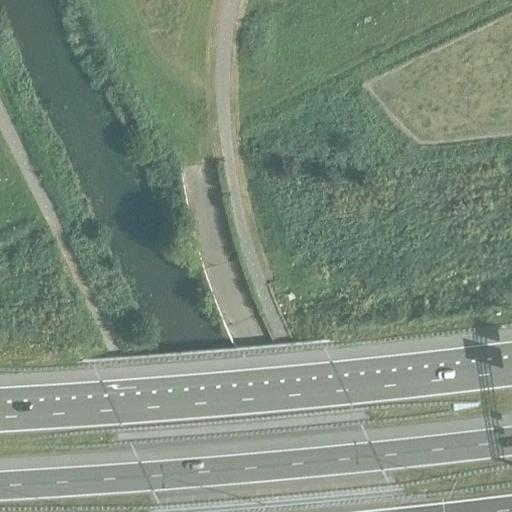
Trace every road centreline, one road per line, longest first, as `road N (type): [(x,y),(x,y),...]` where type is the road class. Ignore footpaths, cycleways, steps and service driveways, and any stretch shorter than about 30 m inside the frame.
road 1 (motorway): [(511,365),(343,390),(0,416)]
road 2 (motorway): [(511,437),(0,484)]
